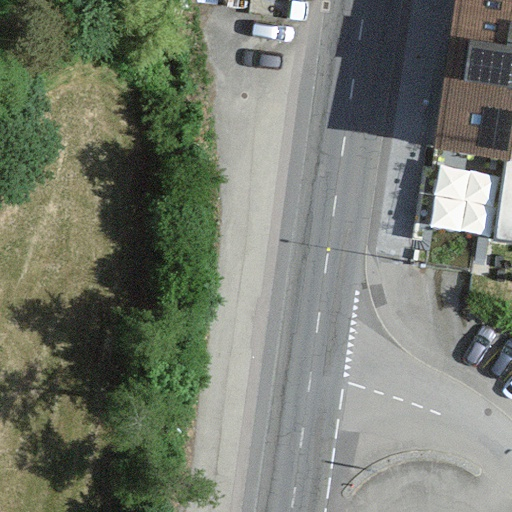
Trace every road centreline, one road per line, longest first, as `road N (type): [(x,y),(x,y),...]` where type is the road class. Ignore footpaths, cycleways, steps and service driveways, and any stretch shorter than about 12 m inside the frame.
road 1 (secondary): [(310,366),(366,0)]
road 2 (unclassified): [(511,455),(434,412),(310,366)]
road 3 (secondary): [(292,511),(310,366)]
